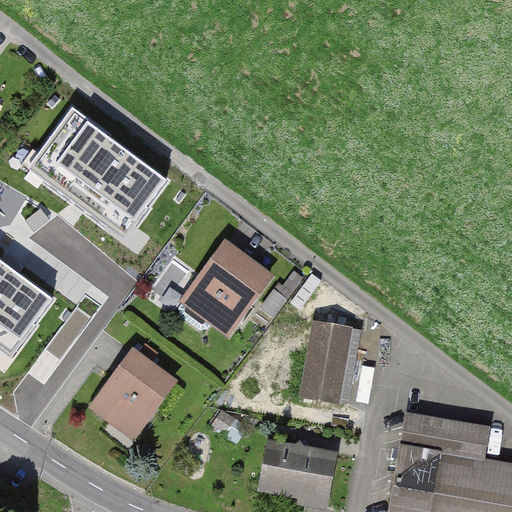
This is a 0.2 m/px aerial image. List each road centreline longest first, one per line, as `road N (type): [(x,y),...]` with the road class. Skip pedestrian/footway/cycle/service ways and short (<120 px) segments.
road 1 (track): [(0,21),(273,230)]
road 2 (unclassified): [(273,230),(511,411)]
road 3 (tertiary): [(105,492),(0,424)]
